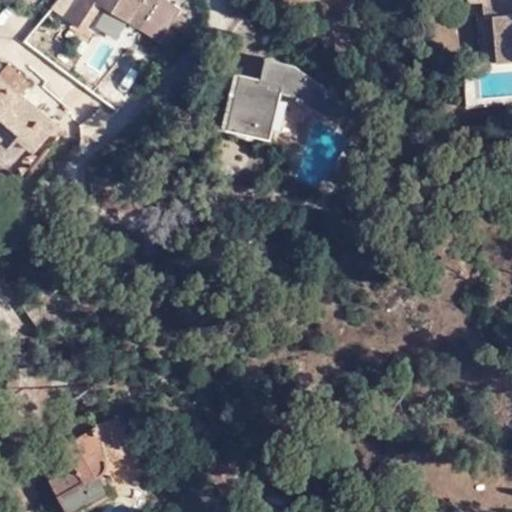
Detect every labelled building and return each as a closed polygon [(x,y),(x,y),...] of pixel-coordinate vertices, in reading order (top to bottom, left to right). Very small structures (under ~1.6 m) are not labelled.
[(77,0),(64,20),(79,30),(86,19),(96,5),(145,35),(166,0),(165,0),(77,0)] [(502,9),(508,51),(511,50),(511,0),(491,0),(492,9),(502,9)] [(497,53),(508,51),(502,9),(492,9),(497,53)] [(86,19),(79,30),(85,33),(92,24),(86,19)] [(332,112),(344,96),(297,60),(263,54),(259,74),(237,70),(231,104),(226,103),(223,125),(271,133),(280,84),(297,88),(332,112)] [(4,65),(0,69),(0,78),(19,94),(21,92),(28,84),(4,65)] [(19,94),(0,78),(0,185),(9,193),(22,179),(0,160),(0,154),(18,132),(35,146),(57,121),(21,92),(19,94)] [(95,418),(69,431),(88,500),(107,486),(95,470),(106,456),(126,451),(116,419),(113,412),(95,418)] [(126,417),(116,419),(126,451),(147,445),(126,417)] [(72,511),(88,500),(69,431),(48,441),(61,459),(43,472),(70,511),(72,511)] [(196,455),(212,481),(228,469),(212,444),(196,455)] [(240,487),(228,469),(212,481),(224,500),(240,487)]
